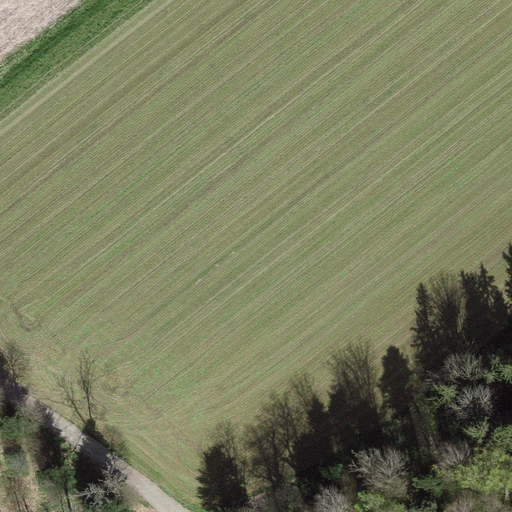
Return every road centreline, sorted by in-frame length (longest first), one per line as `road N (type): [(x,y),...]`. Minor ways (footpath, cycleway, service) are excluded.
road 1 (track): [(180,511),(383,440),(511,333)]
road 2 (track): [(0,393),(170,511)]
